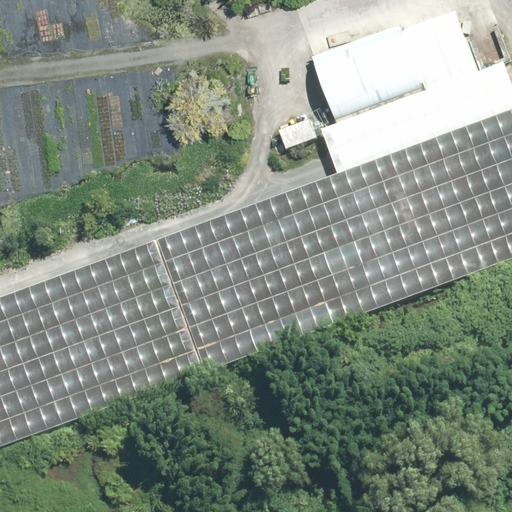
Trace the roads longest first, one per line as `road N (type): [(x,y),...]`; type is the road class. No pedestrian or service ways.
road 1 (track): [(511,86),(442,125),(0,286)]
road 2 (track): [(267,41),(0,73)]
road 3 (track): [(256,193),(267,41),(220,0)]
